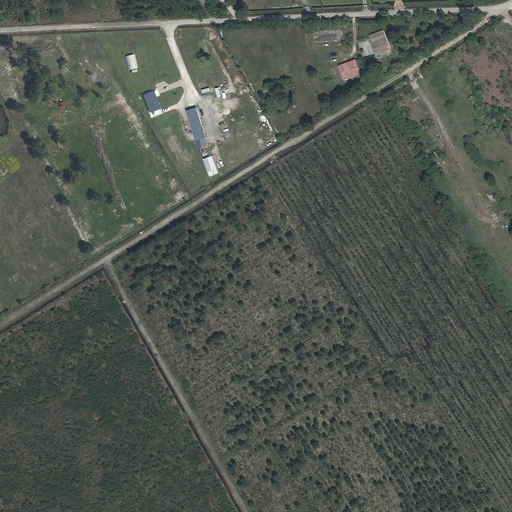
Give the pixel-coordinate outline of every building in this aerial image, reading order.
[(390,49),(384,31),(371,36),(372,39),(370,39),(371,42),(374,41),(378,52),(379,53),(390,49)] [(129,70),(137,68),(134,53),(125,55),(129,70)] [(369,65),(379,61),(376,55),(366,60),(369,65)] [(359,68),(356,60),(341,66),(345,77),(360,71),(359,68)] [(344,79),(361,73),(360,71),(345,77),(343,77),(344,79)] [(158,109),(154,97),(141,101),(145,113),(158,109)] [(206,138),(197,108),(187,110),(196,141),(206,138)] [(208,171),(217,168),(213,155),(204,158),(208,171)]
